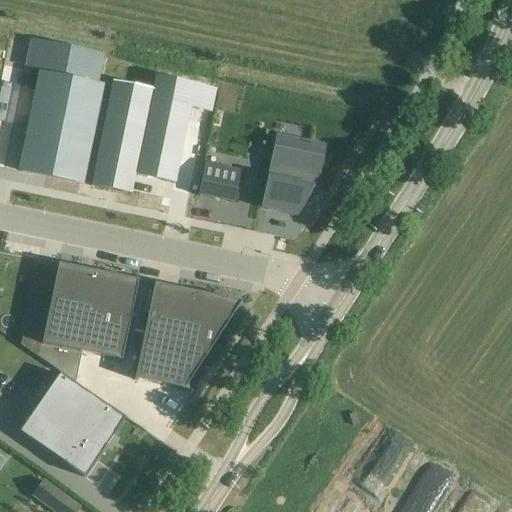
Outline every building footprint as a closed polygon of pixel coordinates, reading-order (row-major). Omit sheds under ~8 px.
[(39,44),(34,68),(94,81),(99,56),(39,44)] [(41,75),(21,173),(80,185),(100,87),(41,75)] [(155,93),(115,85),(93,188),(133,196),(137,178),(177,186),(193,110),(199,111),(204,89),(158,80),(155,93)] [(265,193),(271,194),(268,210),(296,216),(317,188),(326,146),(288,139),(284,162),(272,160),(265,193)] [(205,165),(198,197),(234,205),(241,172),(205,165)] [(22,334),(19,348),(73,383),(79,353),(121,362),(137,282),(57,265),(42,338),(22,334)] [(153,285),(134,380),(183,391),(232,316),(225,300),(153,285)] [(54,378),(16,437),(83,480),(121,420),(54,378)] [(53,511),(77,511),(82,506),(43,479),(31,495),(53,511)]
